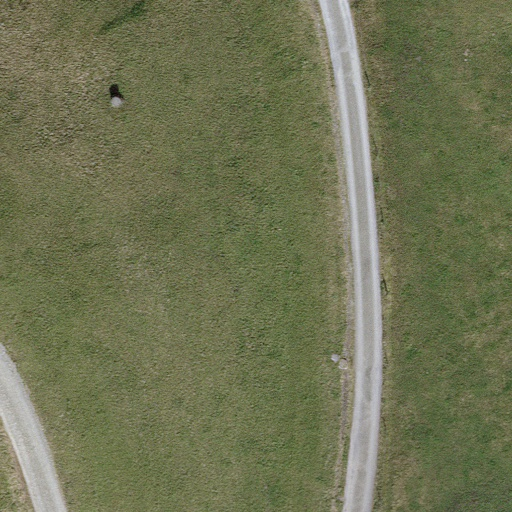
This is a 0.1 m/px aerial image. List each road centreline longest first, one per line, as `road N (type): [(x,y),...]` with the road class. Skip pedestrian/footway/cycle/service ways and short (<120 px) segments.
road 1 (track): [(357,511),(371,258),(335,0)]
road 2 (track): [(52,511),(0,377)]
